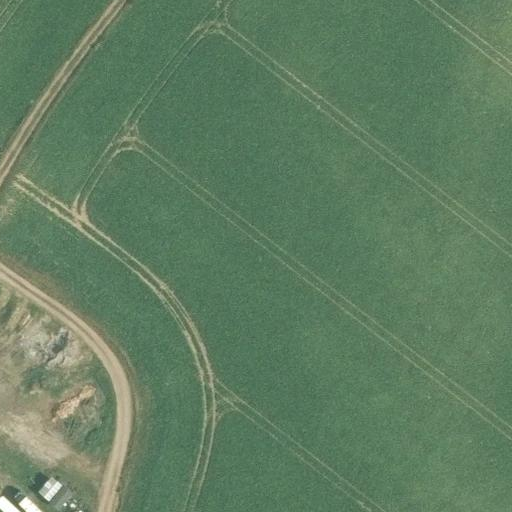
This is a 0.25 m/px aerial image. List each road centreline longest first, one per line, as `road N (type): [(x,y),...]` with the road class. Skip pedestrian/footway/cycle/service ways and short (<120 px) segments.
road 1 (unclassified): [(0,259),(100,346),(124,383),(126,426),(101,511)]
road 2 (track): [(0,176),(130,0)]
